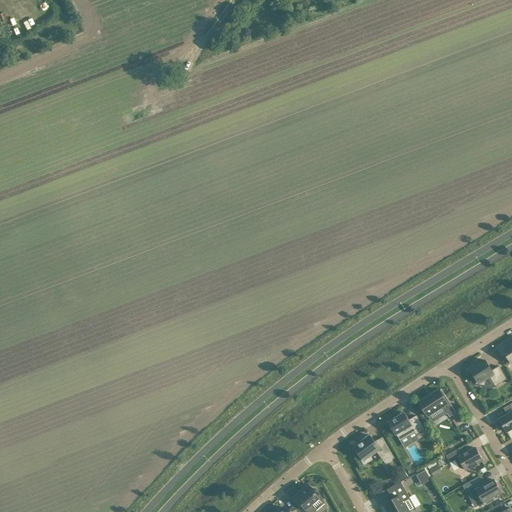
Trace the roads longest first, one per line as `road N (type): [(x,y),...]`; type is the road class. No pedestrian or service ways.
road 1 (tertiary): [(511,234),(285,380),(146,511)]
road 2 (tertiary): [(165,511),(293,388),(511,248)]
road 3 (residential): [(324,447),(448,364)]
road 4 (residential): [(511,475),(448,364)]
